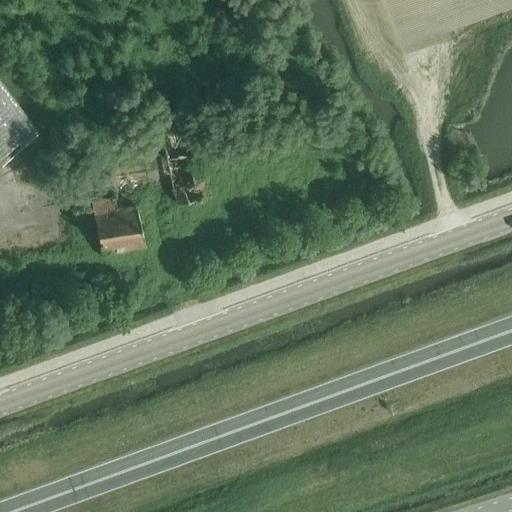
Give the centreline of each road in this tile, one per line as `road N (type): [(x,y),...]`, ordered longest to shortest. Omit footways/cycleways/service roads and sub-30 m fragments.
road 1 (secondary): [(0,406),(511,219)]
road 2 (trunk): [(511,332),(15,511)]
